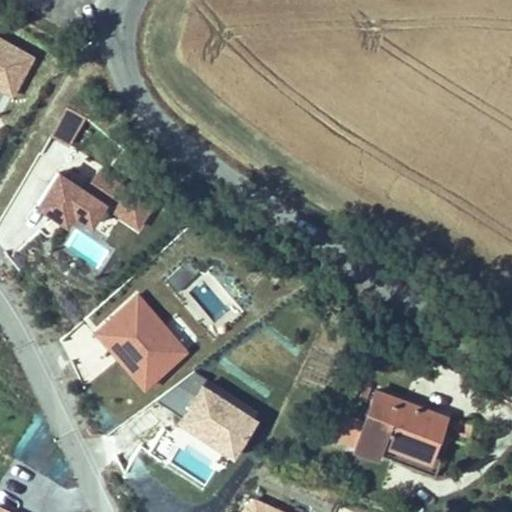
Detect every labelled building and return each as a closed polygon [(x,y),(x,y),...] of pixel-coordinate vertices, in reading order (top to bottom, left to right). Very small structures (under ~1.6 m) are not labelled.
[(39,58),(0,35),(0,109),(6,113),(39,58)] [(90,119),(71,108),(55,136),(74,146),(90,119)] [(139,229),(154,208),(102,172),(88,192),(61,173),(39,206),(58,219),(60,215),(69,222),(74,214),(92,226),(106,206),(139,229)] [(67,225),(69,222),(60,215),(58,219),(67,225)] [(186,348),(138,293),(96,330),(144,386),(186,348)] [(189,405),(183,415),(237,449),(257,418),(205,384),(209,377),(196,369),(167,391),(189,405)] [(257,418),(262,412),(209,377),(205,384),(257,418)] [(444,415),(373,387),(348,450),(371,460),(377,445),(425,464),(444,415)] [(189,405),(167,391),(158,398),(183,415),(189,405)] [(282,511),(255,499),(245,506),(242,511),(282,511)]
